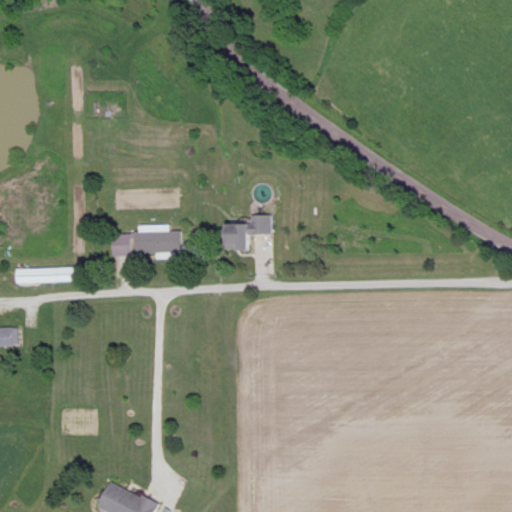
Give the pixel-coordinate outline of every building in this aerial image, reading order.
[(226,221),(227,247),(249,246),(249,231),(273,231),(272,212),(253,212),(253,220),(226,221)] [(181,251),(181,228),(169,229),(169,224),(141,225),(141,231),(113,232),(113,252),(181,251)] [(85,266),(58,266),(58,278),(85,278),(85,266)] [(18,325),(0,325),(0,345),(18,345),(18,325)] [(153,511),(159,501),(111,479),(99,507),(110,511),(153,511)]
